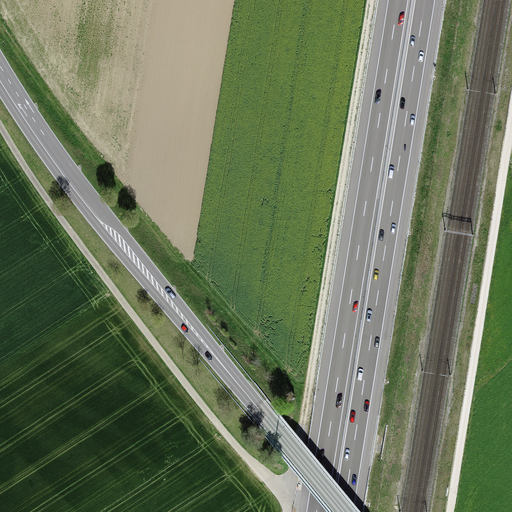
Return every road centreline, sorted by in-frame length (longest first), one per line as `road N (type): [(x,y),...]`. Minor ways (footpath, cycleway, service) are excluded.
road 1 (secondary): [(343,511),(66,172),(0,73)]
road 2 (motorway): [(398,0),(316,511)]
road 3 (motorway): [(343,511),(424,0)]
road 4 (track): [(306,402),(77,135),(0,24)]
road 5 (track): [(370,0),(306,402)]
road 6 (track): [(450,511),(511,116)]
